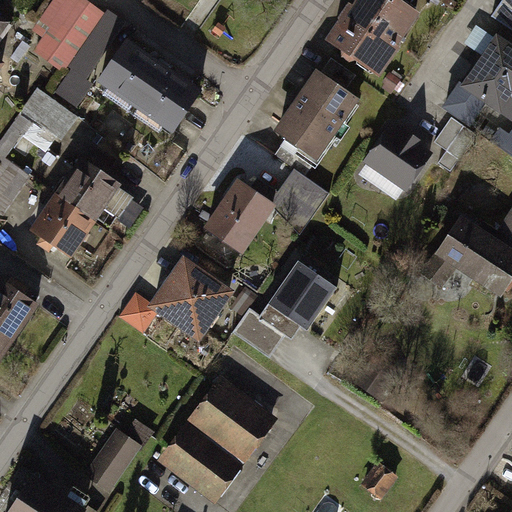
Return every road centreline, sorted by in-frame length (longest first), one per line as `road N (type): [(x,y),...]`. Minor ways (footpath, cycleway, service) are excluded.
road 1 (residential): [(0,463),(324,0)]
road 2 (residential): [(441,511),(511,411)]
